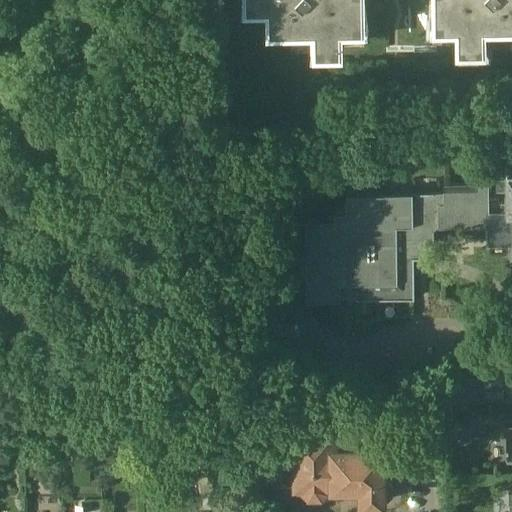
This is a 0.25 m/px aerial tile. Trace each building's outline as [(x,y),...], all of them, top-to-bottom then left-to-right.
[(242,0),(242,10),(252,8),(252,4),(270,4),(270,27),(316,26),(316,43),(312,44),(311,54),(339,51),(339,49),(341,49),(340,26),(357,25),(358,29),(368,30),(365,2),(363,2),(362,0),(242,0)] [(361,0),(363,47),(437,46),(436,0),(361,0)] [(511,0),(435,0),(436,1),(434,1),(431,29),(441,28),(442,24),(459,23),(459,46),(461,46),(461,48),(489,51),(488,41),(483,40),(483,23),(511,22),(511,0)] [(336,219),(306,220),(307,301),(341,301),(341,298),(356,298),(356,301),(414,300),(413,258),(417,258),(417,263),(431,263),(431,258),(435,258),(434,231),(439,225),(487,225),(488,244),(502,243),(502,255),(511,255),(511,261),(511,172),(507,173),(507,170),(496,170),(496,179),(495,179),(495,191),(506,191),(506,201),(507,201),(507,206),(505,206),(505,205),(498,205),(498,198),(488,198),(488,184),(444,184),(444,191),(386,192),(386,193),(375,193),(375,192),(347,193),(347,211),(336,211),(336,219)] [(89,213),(61,220),(64,234),(93,228),(89,213)] [(441,382),(442,409),(461,409),(461,391),(467,389),(467,376),(441,382)] [(440,433),(438,384),(405,391),(407,435),(440,433)] [(383,457),(383,447),(383,407),(355,407),(355,411),(355,447),(333,447),(333,431),(296,432),(296,430),(294,430),(295,439),(287,439),(281,445),(281,479),(287,485),(295,484),(295,488),(302,487),(309,495),(321,495),(328,487),(361,487),(361,503),(384,503),(384,500),(387,500),(393,495),(393,488),(387,482),(383,482),(383,464),(382,464),(382,457),(383,457)] [(470,410),(442,411),(442,428),(470,428),(470,410)]
